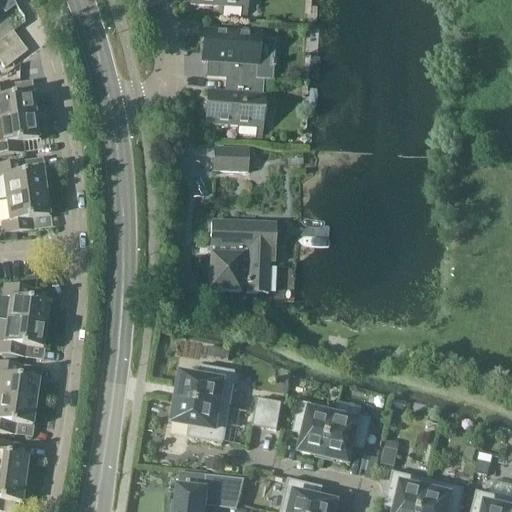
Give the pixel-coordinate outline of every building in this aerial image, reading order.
[(190,0),(190,6),(222,9),(222,17),(247,19),(248,0),(190,0)] [(204,32),(202,63),(206,64),(205,79),(218,80),(225,81),(256,82),(257,67),(258,68),(260,36),(204,32)] [(0,57),(20,43),(13,34),(0,43),(0,57)] [(0,62),(5,69),(27,52),(20,43),(0,57),(0,62)] [(208,94),(205,126),(237,128),(237,137),(260,139),(263,98),(262,98),(263,82),(256,82),(225,81),(224,95),(208,94)] [(12,97),(11,86),(0,87),(0,122),(34,118),(31,95),(12,97)] [(0,158),(20,155),(19,144),(37,142),(34,118),(0,122),(0,158)] [(247,175),(248,152),(214,150),(213,173),(247,175)] [(23,175),(21,163),(0,166),(0,178),(3,179),(6,201),(44,195),(41,172),(23,175)] [(16,235),(31,233),(29,221),(48,219),(44,195),(6,201),(9,223),(1,224),(3,237),(16,235)] [(274,266),(274,252),(275,227),(211,224),(208,293),(267,295),(269,266),(274,266)] [(16,235),(3,237),(4,243),(5,243),(17,242),(16,235)] [(23,283),(21,289),(32,290),(35,291),(37,282),(23,283)] [(45,327),(48,304),(30,302),(32,290),(21,289),(4,286),(2,299),(9,300),(6,322),(45,327)] [(45,327),(6,322),(0,321),(0,356),(22,360),(24,348),(42,351),(45,327)] [(159,326),(158,335),(170,336),(171,327),(159,326)] [(381,352),(380,361),(389,362),(390,353),(381,352)] [(0,400),(34,405),(38,382),(20,379),(21,368),(0,364),(0,400)] [(178,391),(176,400),(229,410),(236,373),(200,367),(198,379),(181,376),(178,390),(177,390),(177,391),(178,391)] [(31,428),(34,405),(0,400),(0,435),(11,437),(13,426),(31,428)] [(175,410),(172,425),(189,428),(187,440),(222,446),(229,410),(176,400),(175,409),(174,408),(174,410),(175,410)] [(257,400),(252,428),(264,430),(269,403),(257,400)] [(269,403),(264,430),(276,432),(281,405),(269,403)] [(299,403),(293,428),(305,431),(300,454),(314,457),(314,458),(315,458),(315,457),(324,460),(335,412),(299,403)] [(335,412),(324,460),(333,462),(334,463),(334,462),(348,465),(354,443),(365,445),(371,420),(359,417),(361,409),(337,403),(335,412)] [(0,478),(24,482),(27,459),(9,456),(10,445),(0,443),(0,478)] [(384,451),(380,467),(393,470),(397,454),(384,451)] [(205,459),(204,469),(207,469),(206,471),(217,473),(219,460),(208,458),(208,460),(205,459)] [(476,461),(473,474),(486,477),(489,464),(476,461)] [(392,473),(384,508),(385,508),(387,503),(397,505),(395,511),(420,511),(428,482),(392,473)] [(20,505),(24,482),(0,478),(0,511),(2,503),(20,505)] [(173,503),(171,511),(204,511),(205,505),(213,506),(213,508),(231,510),(237,511),(237,508),(244,482),(238,482),(206,478),(204,492),(178,489),(177,504),(173,503)] [(285,493),(280,511),(335,511),(337,503),(315,497),(317,487),(323,489),(323,488),(323,487),(288,479),(288,481),(285,493)] [(428,482),(420,511),(458,511),(464,490),(428,482)] [(476,492),(470,511),(508,511),(510,506),(511,506),(511,503),(511,501),(511,500),(511,486),(492,482),(489,496),(481,494),(476,492)]
